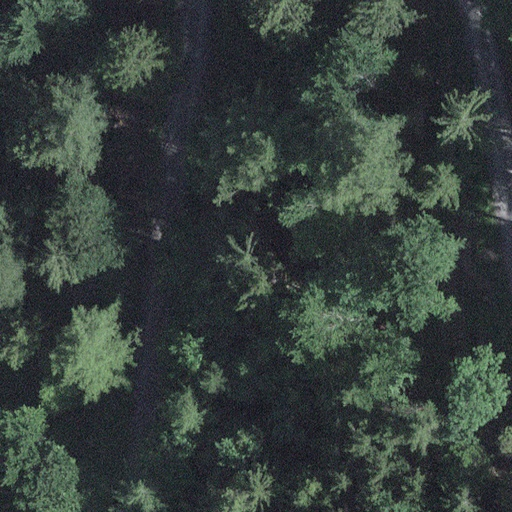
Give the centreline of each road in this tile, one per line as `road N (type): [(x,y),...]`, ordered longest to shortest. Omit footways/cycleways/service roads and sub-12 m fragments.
road 1 (track): [(138,511),(197,0)]
road 2 (track): [(473,0),(511,196)]
